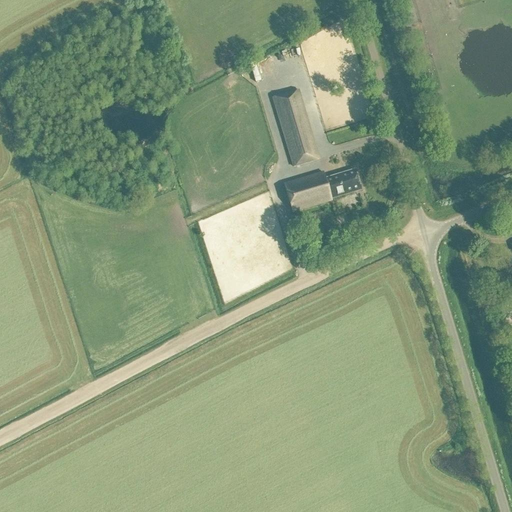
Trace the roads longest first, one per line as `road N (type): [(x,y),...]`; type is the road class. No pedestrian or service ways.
road 1 (track): [(0,439),(391,240),(422,232)]
road 2 (unclassified): [(422,232),(504,511)]
road 3 (unclassified): [(422,232),(357,0)]
